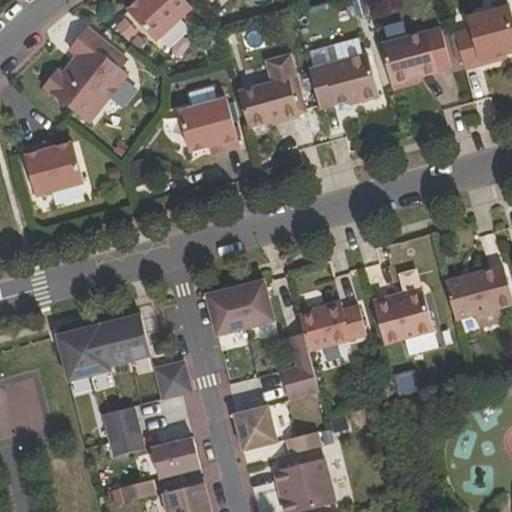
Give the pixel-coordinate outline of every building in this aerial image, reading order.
[(184,0),(139,0),(127,12),(156,42),(192,8),(184,0)] [(511,51),(511,14),(509,5),(467,17),(470,29),(455,33),(465,68),(506,57),(506,53),(511,51)] [(44,88),(89,124),(128,75),(103,55),(110,46),(87,29),(70,51),(80,58),(76,63),(73,61),(62,75),(58,71),(44,88)] [(392,83),(438,70),(428,31),(381,45),(392,83)] [(351,104),(379,96),(368,54),(310,70),(321,108),(349,100),(351,104)] [(285,122),(301,118),(300,115),(308,113),(291,55),(267,62),(273,83),(239,92),(249,128),(271,122),(284,118),(285,122)] [(213,153),(240,146),(227,99),(179,112),(190,152),(211,146),(213,153)] [(36,196),(84,184),(74,144),(54,149),(52,142),(24,149),(36,196)] [(458,319),(511,303),(511,293),(504,264),(447,280),(458,319)] [(405,292),(393,296),(394,300),(424,291),(418,269),(400,274),(405,292)] [(265,281),(207,296),(217,337),(275,322),(265,281)] [(374,301),(386,343),(435,329),(424,291),(394,300),(393,296),(374,301)] [(309,352),(367,337),(359,308),(344,312),(342,305),(299,317),(304,334),(309,352)] [(111,371),(110,367),(152,357),(141,315),(58,336),(69,382),(111,371)] [(309,352),(304,334),(290,338),(298,368),(282,372),(290,400),(320,392),(309,352)] [(185,362),(156,369),(164,400),(193,392),(185,362)] [(257,386),(261,399),(280,393),(276,381),(257,386)] [(190,438),(208,433),(199,393),(183,397),(187,414),(184,415),(190,438)] [(105,415),(108,429),(138,422),(135,407),(105,415)] [(269,407),(235,416),(244,451),(279,442),(269,407)] [(108,429),(112,443),(142,436),(138,422),(108,429)] [(319,433),(288,440),(291,455),(323,447),(319,433)] [(142,436),(112,443),(115,458),(145,450),(142,436)] [(194,439),(153,449),(160,478),(201,468),(194,439)] [(326,459),(276,472),(286,511),(302,511),(337,503),(326,459)] [(153,481),(123,488),(126,503),(156,495),(153,481)] [(212,511),(205,484),(164,494),(169,511),(212,511)]
